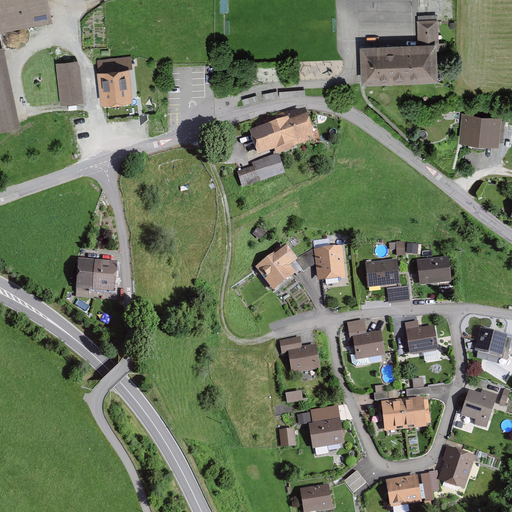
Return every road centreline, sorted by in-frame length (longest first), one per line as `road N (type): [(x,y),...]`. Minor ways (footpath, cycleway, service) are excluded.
road 1 (residential): [(103,162),(265,107),(324,103),(360,120),(511,234)]
road 2 (unclassified): [(103,162),(119,215),(132,341),(124,367),(104,385),(98,413),(147,511)]
road 3 (residential): [(329,319),(345,390),(373,455),(393,467),(435,454),(461,371),(452,307)]
road 4 (secondary): [(0,290),(55,324),(116,378),(163,439),(201,511)]
road 5 (track): [(274,333),(245,342),(226,326),(228,223),(216,167),(197,131)]
road 6 (track): [(103,0),(81,8),(74,38),(91,78),(103,162)]
road 7 (residential): [(452,307),(329,319)]
